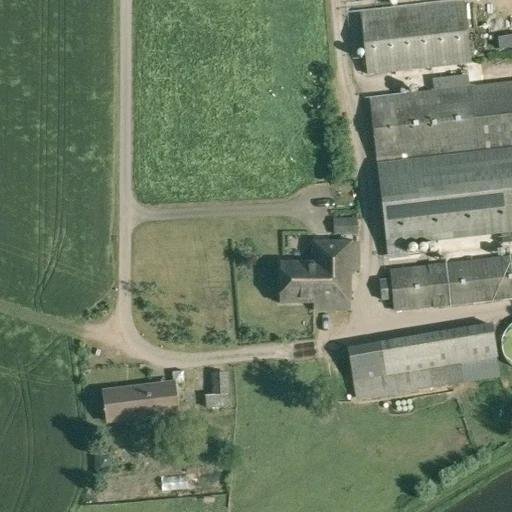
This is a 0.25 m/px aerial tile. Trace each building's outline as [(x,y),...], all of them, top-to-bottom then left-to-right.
[(360,13),(367,75),(471,64),(464,1),(360,13)] [(511,81),(369,97),(376,161),(511,144),(511,81)] [(381,198),(387,246),(511,232),(511,148),(377,164),(381,198)] [(314,310),(350,310),(351,268),(358,268),(358,245),(315,244),(315,261),(280,261),(280,303),(314,303),(314,310)] [(511,255),(389,269),(394,313),(511,299),(511,255)] [(501,340),(501,343),(501,345),(501,347),(501,350),(502,352),(503,354),(504,356),(505,358),(506,360),(508,362),(509,363),(511,365),(511,322),(511,323),(510,324),(508,326),(506,328),(505,330),(504,332),(503,334),(502,336),(502,338),(501,340)] [(353,381),(356,402),(501,377),(498,358),(492,323),(347,348),(353,381)] [(205,396),(206,408),(228,407),(227,395),(228,395),(227,373),(212,374),(213,396),(205,396)] [(103,392),(107,422),(178,413),(175,388),(153,391),(153,386),(103,392)] [(98,457),(98,469),(110,468),(109,456),(98,457)] [(108,484),(108,496),(166,494),(166,482),(108,484)]
